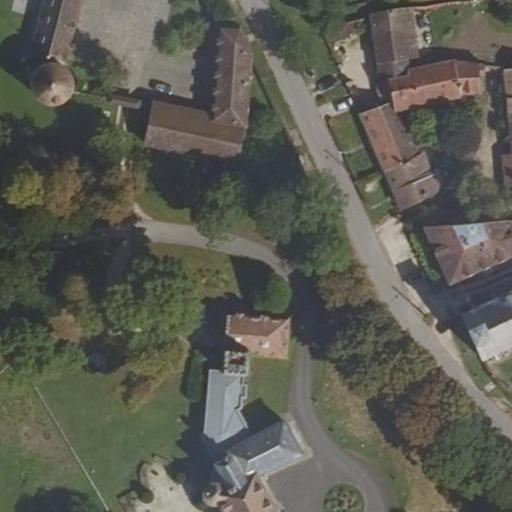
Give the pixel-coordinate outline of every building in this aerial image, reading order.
[(49,112),(55,108),(60,100),(59,92),(58,87),(56,81),(75,0),(34,0),(17,88),(27,88),(26,98),(26,105),(31,110),(41,113),(49,112)] [(410,14),(368,18),(375,69),(404,65),(417,63),(410,14)] [(140,151),(235,158),(248,57),(235,30),(211,37),(204,121),(144,113),(140,151)] [(404,65),(375,69),(375,81),(386,80),(405,78),(404,65)] [(405,78),(386,80),(391,103),(394,116),(474,99),(473,66),(405,78)] [(511,72),(494,74),(502,129),(511,128),(511,72)] [(76,76),(72,101),(109,107),(112,81),(76,76)] [(391,103),(355,118),(383,175),(415,157),(394,116),(391,103)] [(505,159),(511,211),(511,210),(511,128),(502,129),(504,145),(492,147),(494,162),(505,159)] [(504,145),(502,129),(490,130),(492,147),(504,145)] [(415,157),(383,175),(399,211),(441,191),(430,152),(415,157)] [(446,215),(447,232),(480,230),(478,213),(446,215)] [(511,260),(511,243),(505,228),(504,228),(480,230),(447,232),(414,234),(441,293),(511,260)] [(511,291),(511,292),(509,287),(503,289),(506,295),(489,302),(486,297),(481,299),(483,305),(467,312),(464,307),(458,310),(462,317),(453,320),(473,365),(482,361),(485,366),(491,363),(489,358),(504,351),(506,356),(511,352),(511,351),(510,348),(511,346),(511,291)] [(239,359),(282,359),(283,320),(215,320),(213,372),(201,373),(198,435),(215,459),(211,488),(203,489),(198,495),(199,503),(203,511),(204,511),(272,511),(256,482),(300,456),(281,423),(248,442),(237,415),(239,359)]
